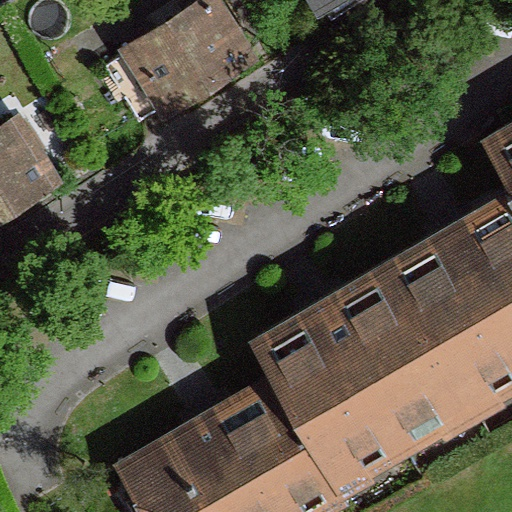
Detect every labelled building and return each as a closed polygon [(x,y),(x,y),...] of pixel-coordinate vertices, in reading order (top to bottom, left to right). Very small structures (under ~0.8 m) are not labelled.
[(213,0),(206,0),(132,45),(168,103),(247,55),(213,0)] [(0,130),(0,208),(51,175),(17,120),(0,130)] [(511,178),(511,133),(492,145),(511,178)] [(511,201),(392,270),(477,412),(511,391),(511,201)] [(260,346),(281,383),(343,488),(477,412),(392,270),(260,346)] [(343,488),(281,383),(127,471),(151,511),(321,511),(348,496),(343,488)]
